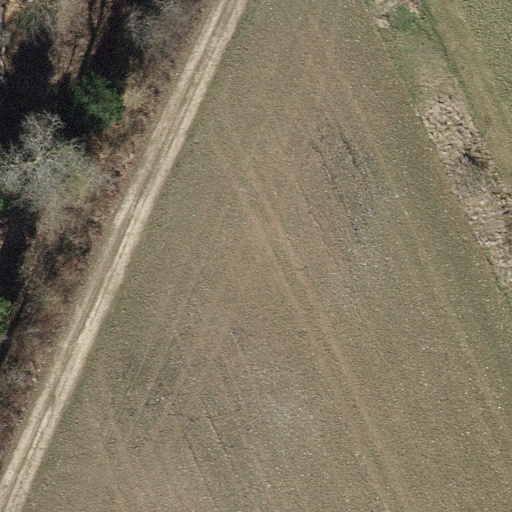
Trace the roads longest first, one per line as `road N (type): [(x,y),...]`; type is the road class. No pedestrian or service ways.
road 1 (track): [(16,511),(245,0)]
road 2 (track): [(437,0),(511,159)]
